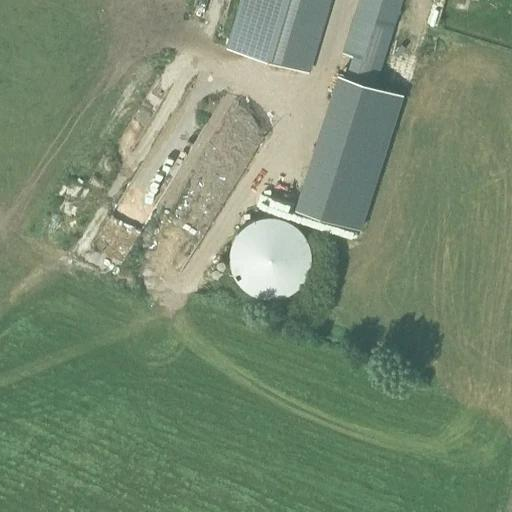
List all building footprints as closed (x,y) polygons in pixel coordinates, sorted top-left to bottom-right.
[(241,0),(228,47),(309,71),(329,0),(241,0)] [(401,0),(360,0),(344,52),(382,64),(401,0)] [(416,0),(415,2),(437,13),(441,4),(433,0),(416,0)] [(199,75),(153,163),(173,174),(189,144),(193,146),(202,129),(198,126),(219,85),(199,75)] [(223,139),(216,154),(247,167),(253,153),(223,139)] [(300,292),(292,291),(291,304),(276,303),(277,289),(245,286),(243,308),(298,313),(300,292)]
